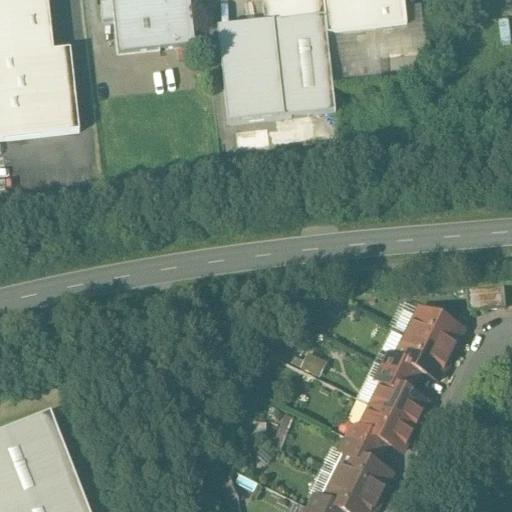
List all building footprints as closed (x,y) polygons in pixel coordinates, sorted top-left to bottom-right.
[(0,0),(0,63),(54,58),(53,55),(47,0),(0,0)] [(189,0),(113,0),(114,5),(99,7),(101,25),(115,24),(118,57),(194,48),(189,0)] [(261,0),(264,28),(325,21),(326,39),(329,39),(406,31),(404,11),(403,0),(261,0)] [(406,31),(329,39),(332,66),(425,56),(420,10),(404,11),(406,31)] [(326,39),(325,21),(264,28),(217,33),(228,127),(335,116),(326,39)] [(54,58),(0,63),(0,144),(79,135),(70,53),(53,55),(54,58)] [(503,289),(466,293),(468,315),(505,311),(503,289)] [(407,338),(450,359),(462,335),(419,313),(407,338)] [(394,363),(419,376),(438,385),(450,359),(407,338),(395,361),(394,363)] [(382,371),(414,387),(419,376),(394,363),(395,361),(388,357),(382,371)] [(383,385),(408,397),(414,387),(382,371),(375,383),(382,387),(383,385)] [(371,410),(414,431),(426,406),(408,397),(383,385),(382,387),(371,410)] [(371,410),(359,432),(359,435),(387,449),(402,456),(414,431),(371,410)] [(0,436),(0,511),(87,511),(51,417),(0,436)] [(346,442),(378,458),(382,460),(387,449),(359,435),(359,432),(356,431),(350,433),(346,442)] [(347,457),(373,469),(378,458),(346,442),(339,455),(346,459),(347,457)] [(335,481),(378,503),(391,478),(373,469),(347,457),(346,459),(335,481)] [(323,506),(334,511),(373,511),(378,503),(335,481),(324,504),(323,506)] [(307,511),(334,511),(323,506),(324,504),(314,499),(307,511)]
